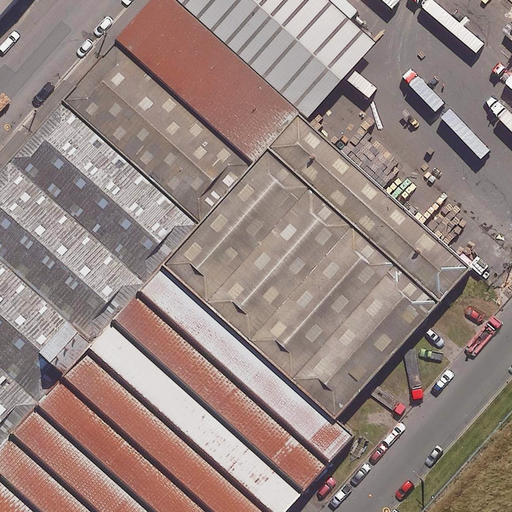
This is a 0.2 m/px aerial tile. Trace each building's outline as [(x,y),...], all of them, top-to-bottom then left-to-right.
[(0,0),(0,13),(11,0),(0,0)] [(148,0),(114,39),(252,162),(300,109),(178,0),(148,0)] [(329,0),(178,0),(300,109),(308,115),(375,40),(329,0)] [(252,162),(114,39),(0,165),(0,443),(159,265),(252,162)] [(252,162),(159,265),(335,424),(477,268),(308,115),(300,109),(252,162)] [(159,265),(0,443),(0,511),(284,511),(354,435),(335,424),(159,265)]
